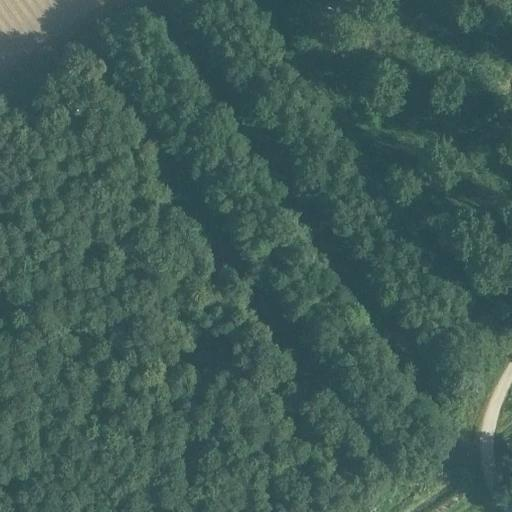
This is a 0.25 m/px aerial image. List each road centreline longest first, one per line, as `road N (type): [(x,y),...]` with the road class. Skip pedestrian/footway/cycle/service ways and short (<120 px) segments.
road 1 (track): [(246,0),(511,356)]
road 2 (track): [(511,372),(480,449),(490,486)]
